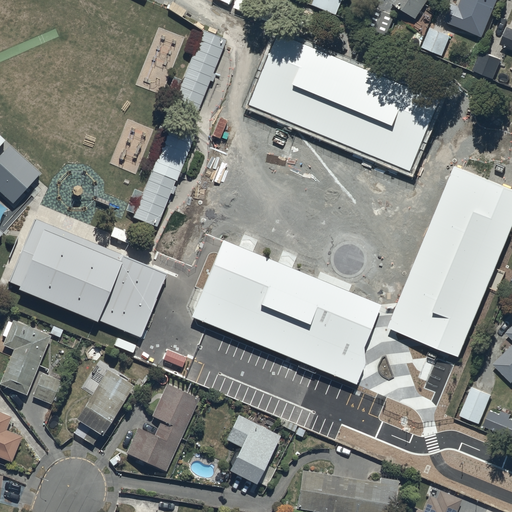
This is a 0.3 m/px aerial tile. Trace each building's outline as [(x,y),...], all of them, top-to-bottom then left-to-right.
[(342,0),(313,0),(312,3),(337,13),(342,0)] [(392,0),(416,17),(427,0),(392,0)] [(461,0),(459,4),(452,1),(444,19),(483,35),(497,0),(461,0)] [(395,14),(374,6),(366,25),(387,34),(395,14)] [(511,26),(508,25),(500,43),(511,47),(511,26)] [(452,35),(430,26),(421,49),(443,58),(452,35)] [(199,32),(192,29),(183,50),(190,53),(180,78),(173,75),(165,95),(173,98),(169,107),(193,117),(209,79),(212,80),(215,73),(212,72),(226,38),(201,28),(199,32)] [(439,98),(277,33),(248,106),(409,170),(439,98)] [(501,58),(479,47),(470,67),(492,77),(501,58)] [(156,225),(194,134),(169,123),(166,130),(158,126),(145,157),(154,161),(142,190),(135,187),(126,209),(134,213),(132,215),(156,225)] [(0,153),(0,191),(12,203),(40,172),(9,144),(0,153)] [(511,225),(511,189),(454,165),(387,327),(458,356),(511,225)] [(365,223),(263,182),(249,217),(262,223),(255,240),(279,250),(283,238),(286,239),(289,233),(308,241),(301,258),(325,268),(330,255),(334,257),(336,252),(351,258),(365,223)] [(214,225),(222,205),(226,207),(229,201),(224,199),(226,196),(195,183),(174,234),(165,231),(157,250),(189,264),(205,221),(214,225)] [(167,271),(34,216),(8,280),(18,284),(17,287),(96,320),(97,318),(139,336),(167,271)] [(382,305),(226,240),(193,316),(210,323),(357,385),(367,362),(364,347),(382,305)] [(12,349),(0,377),(0,384),(26,394),(50,334),(12,318),(2,345),(12,349)] [(511,337),(511,343),(494,361),(511,380),(511,324),(505,331),(511,337)] [(162,359),(181,367),(185,356),(166,348),(162,359)] [(133,385),(107,368),(75,418),(101,434),(133,385)] [(60,380),(40,372),(30,395),(50,403),(60,380)] [(306,379),(289,373),(281,396),(304,404),(309,391),(302,389),(306,379)] [(239,380),(236,389),(268,402),(275,383),(253,375),(249,384),(239,380)] [(154,433),(137,426),(125,452),(165,470),(199,397),(167,382),(151,415),(161,419),(154,433)] [(459,414),(479,423),(491,394),(471,386),(460,413),(459,414)] [(489,409),(483,425),(511,435),(511,418),(509,417),(510,413),(501,409),(499,413),(489,409)] [(0,410),(0,456),(10,460),(21,435),(6,429),(11,415),(0,410)] [(296,410),(292,421),(310,429),(315,418),(296,410)] [(239,446),(228,469),(254,483),(280,435),(235,412),(224,438),(239,446)] [(437,449),(430,467),(469,483),(476,465),(437,449)] [(379,482),(302,470),(296,508),(323,511),(393,511),(399,479),(380,476),(379,482)] [(413,506),(410,511),(455,511),(461,498),(438,489),(435,497),(428,495),(422,510),(413,506)]
